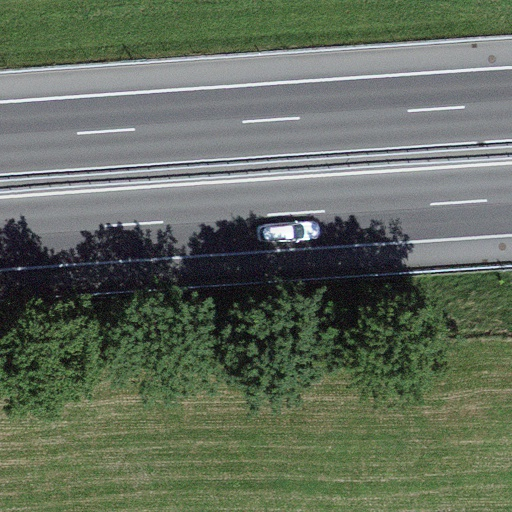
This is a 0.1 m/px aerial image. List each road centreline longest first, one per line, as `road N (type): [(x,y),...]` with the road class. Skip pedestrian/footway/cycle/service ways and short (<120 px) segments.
road 1 (motorway): [(511,97),(0,130)]
road 2 (motorway): [(0,226),(511,193)]
